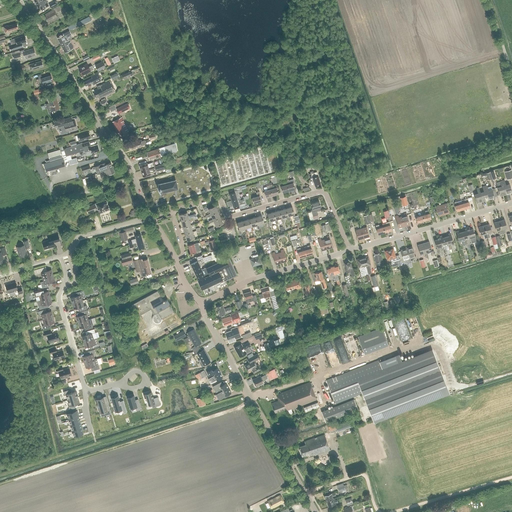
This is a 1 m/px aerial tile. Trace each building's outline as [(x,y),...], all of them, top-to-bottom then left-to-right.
[(33,0),(38,8),(40,7),(41,10),(49,6),(45,0),(33,0)] [(61,4),(53,9),(53,10),(45,14),(46,16),(45,17),(47,21),(53,18),(54,19),(57,17),(56,13),(57,13),(64,9),(61,4)] [(77,23),(79,27),(91,20),(89,16),(77,23)] [(18,29),(17,27),(18,26),(17,25),(16,24),(16,23),(8,26),(8,25),(4,27),(5,33),(18,29)] [(57,38),(61,45),(70,41),(69,40),(71,39),(70,36),(72,35),(69,31),(63,34),(64,35),(57,38)] [(14,39),(11,40),(10,40),(11,45),(9,45),(10,51),(23,47),(22,43),(26,41),(24,36),(15,39),(14,39)] [(70,42),(70,41),(61,45),(65,53),(73,48),(70,42)] [(24,50),(20,51),(19,51),(14,52),(12,53),(13,59),(21,56),(20,54),(23,53),(25,58),(28,57),(28,58),(31,57),(31,56),(34,56),(33,54),(35,54),(34,50),(31,50),(31,49),(24,51),(24,50)] [(43,66),(41,61),(29,65),(30,70),(43,66)] [(106,68),(102,61),(95,65),(98,71),(106,68)] [(94,70),(92,66),(89,68),(87,65),(78,69),(82,76),(94,70)] [(121,75),(124,80),(131,77),(130,75),(134,74),(132,72),(131,71),(121,75)] [(92,78),(84,82),(84,83),(85,85),(86,86),(92,83),(92,84),(93,85),(102,81),(98,73),(91,77),(92,78)] [(38,80),(40,86),(43,84),(43,83),(52,81),(51,76),(42,78),(39,79),(38,80)] [(110,81),(100,86),(100,85),(97,87),(98,89),(94,91),(95,92),(93,93),(96,98),(97,97),(98,99),(115,91),(110,81)] [(49,114),(53,113),(52,110),(59,108),(57,100),(63,98),(61,92),(46,96),(48,104),(46,104),(49,114)] [(102,107),(108,104),(105,99),(104,98),(101,100),(101,101),(100,101),(102,107)] [(54,128),(61,126),(61,127),(58,127),(62,133),(69,131),(70,133),(69,131),(77,129),(75,121),(69,122),(68,118),(53,122),(53,124),(53,125),(54,128)] [(128,137),(127,135),(128,135),(127,132),(128,131),(121,118),(112,122),(116,131),(118,130),(120,136),(121,135),(123,139),(128,137)] [(90,138),(88,132),(77,136),(79,141),(90,138)] [(132,144),(130,145),(131,149),(136,147),(137,148),(143,147),(142,145),(146,144),(145,140),(141,141),(141,140),(131,143),(132,144)] [(70,155),(73,154),(84,151),(84,152),(91,150),(92,153),(99,151),(97,145),(90,147),(89,142),(82,144),(82,143),(77,145),(71,146),(65,148),(66,149),(64,149),(64,150),(61,151),(65,162),(68,161),(68,160),(72,159),(70,155)] [(63,158),(60,151),(60,149),(47,153),(50,161),(60,158),(63,158)] [(161,156),(158,149),(147,152),(149,160),(161,156)] [(50,161),(44,163),(46,171),(65,166),(63,158),(60,158),(50,161)] [(141,171),(148,169),(148,168),(153,166),(152,163),(147,164),(147,163),(146,163),(145,161),(139,163),(140,165),(139,165),(141,171)] [(107,169),(112,167),(110,163),(105,165),(105,163),(95,167),(97,173),(102,172),(107,169)] [(114,172),(112,167),(107,169),(102,172),(102,173),(104,172),(107,178),(111,177),(110,174),(114,172)] [(148,169),(141,171),(143,177),(150,174),(150,173),(155,172),(154,168),(149,170),(148,169)] [(297,177),(306,174),(305,169),(296,171),(297,177)] [(320,184),(318,176),(317,172),(313,173),(313,171),(310,172),(311,174),(309,174),(310,180),(313,179),(315,186),(320,184)] [(285,179),(286,182),(287,185),(289,191),(295,189),(293,183),(290,184),(289,181),(288,178),(285,179)] [(502,181),(506,194),(511,193),(509,184),(506,185),(504,180),(502,181)] [(158,188),(158,190),(159,190),(160,192),(159,192),(160,193),(177,189),(175,181),(158,185),(158,188)] [(500,196),(506,194),(502,181),(496,183),(498,188),(500,196)] [(269,184),(272,196),(278,194),(276,188),(273,189),(271,183),(269,184)] [(484,186),(488,200),(494,198),(494,197),(492,189),(488,190),(487,185),(484,186)] [(483,201),(488,200),(484,186),(482,187),(484,192),(480,193),(483,201)] [(483,201),(480,193),(479,188),(476,189),(478,193),(474,194),(477,203),(483,201)] [(242,192),(241,190),(237,191),(235,191),(235,193),(230,194),(231,200),(240,198),(238,193),(242,192)] [(252,198),(254,203),(261,201),(259,196),(261,196),(259,192),(256,193),(257,197),(252,198)] [(405,196),(400,198),(402,206),(408,204),(405,196)] [(465,203),(462,204),(463,209),(470,207),(468,202),(472,200),(472,197),(464,200),(465,203)] [(240,201),(240,198),(231,200),(233,207),(239,206),(239,207),(245,205),(244,200),(240,201)] [(109,206),(108,205),(107,204),(108,203),(107,201),(106,201),(105,200),(95,204),(88,207),(88,205),(85,206),(88,214),(98,210),(99,213),(109,210),(109,209),(110,207),(109,206)] [(313,216),(318,215),(317,212),(321,211),(320,207),(319,201),(311,204),(313,208),(311,209),(313,213),(312,213),(313,216)] [(457,202),(454,202),(455,206),(457,211),(463,209),(462,204),(458,205),(457,202)] [(449,213),(447,205),(446,203),(441,205),(444,215),(449,213)] [(444,215),(441,205),(435,206),(438,217),(444,215)] [(211,215),(218,212),(215,206),(208,209),(208,208),(204,210),(205,212),(209,210),(210,214),(211,215)] [(292,207),(286,209),(288,216),(287,216),(288,221),(290,220),(289,216),(294,214),(292,207)] [(288,216),(286,209),(280,210),(282,218),(281,218),(282,223),(284,222),(283,218),(287,216),(288,216)] [(280,210),(274,212),(276,220),(275,220),(276,224),(278,224),(277,219),(281,218),(282,218),(280,210)] [(422,215),(424,221),(431,219),(429,213),(428,210),(425,211),(426,214),(422,215)] [(213,221),(220,218),(218,212),(211,215),(210,214),(206,216),(207,218),(211,216),(213,220),(213,221)] [(276,220),(274,212),(267,214),(270,221),(269,221),(270,226),(272,225),(271,221),(275,220),(276,220)] [(182,221),(189,219),(193,218),(196,217),(196,215),(195,214),(188,216),(187,213),(180,215),(182,221)] [(404,216),(401,217),(404,227),(410,225),(406,213),(404,214),(404,216)] [(424,221),(422,215),(419,216),(418,213),(415,214),(416,217),(417,223),(424,221)] [(258,229),(259,229),(260,229),(259,225),(264,223),(262,216),(256,217),(258,225),(256,225),(258,229)] [(399,228),(404,227),(401,217),(398,217),(398,216),(395,217),(399,228)] [(252,227),(250,227),(252,231),(254,231),(253,226),(256,225),(258,225),(256,217),(249,219),(252,227)] [(213,221),(213,220),(209,221),(210,223),(214,222),(216,227),(223,224),(220,218),(213,221)] [(182,221),(183,228),(191,226),(189,219),(182,221)] [(249,219),(243,221),(245,228),(244,229),(246,233),(248,232),(247,228),(250,227),(252,227),(249,219)] [(245,228),(243,221),(237,223),(239,230),(238,230),(239,235),(242,234),(240,230),(244,229),(245,228)] [(321,226),(323,232),(332,230),(329,221),(325,222),(325,225),(321,226)] [(503,234),(499,221),(494,223),(496,231),(499,230),(500,234),(503,234)] [(383,227),(385,232),(391,230),(390,225),(389,222),(386,223),(387,226),(383,227)] [(385,232),(383,227),(379,228),(379,225),(376,226),(377,229),(376,229),(378,234),(385,232)] [(183,228),(185,234),(192,232),(191,226),(183,228)] [(487,238),(484,226),(478,227),(481,236),(484,235),(485,239),(487,238)] [(366,227),(361,229),(364,239),(369,237),(366,227)] [(467,229),(470,238),(471,243),(480,241),(478,234),(475,235),(473,229),(470,230),(469,228),(467,229)] [(361,229),(355,230),(358,240),(364,239),(361,229)] [(463,246),(466,245),(462,232),(459,233),(458,231),(456,232),(459,242),(462,241),(463,246)] [(194,238),(192,232),(185,234),(187,241),(194,238)] [(48,241),(42,242),(45,251),(55,248),(54,243),(59,241),(57,234),(47,237),(48,241)] [(135,236),(136,239),(131,240),(131,241),(128,242),(129,245),(142,241),(141,234),(135,236)] [(331,248),(329,240),(328,236),(325,237),(325,239),(323,240),(326,250),(331,248)] [(449,250),(445,237),(442,238),(442,236),(439,237),(442,247),(445,246),(447,250),(449,250)] [(275,242),(274,241),(272,242),(271,237),(269,237),(269,239),(263,241),(264,244),(263,244),(264,247),(266,247),(267,249),(271,248),(270,246),(275,244),(275,242)] [(326,250),(323,240),(321,240),(320,238),(317,239),(318,243),(320,251),(326,250)] [(214,240),(208,242),(211,251),(217,250),(214,240)] [(23,242),(24,245),(16,247),(19,257),(27,255),(25,248),(30,247),(28,241),(23,242)] [(142,241),(129,245),(130,248),(134,247),(134,248),(137,247),(137,246),(138,245),(139,249),(144,248),(142,241)] [(424,243),(427,253),(431,252),(432,256),(435,255),(433,251),(432,251),(429,242),(424,243)] [(196,252),(200,251),(198,243),(194,244),(188,245),(191,254),(196,252)] [(428,256),(427,253),(424,243),(417,245),(420,255),(425,254),(426,257),(428,256)] [(304,250),(306,256),(313,254),(311,248),(310,245),(307,246),(308,249),(304,250)] [(412,247),(407,248),(410,258),(414,257),(415,260),(417,260),(416,256),(415,256),(412,247)] [(306,256),(304,250),(301,251),(300,248),(297,249),(298,252),(299,258),(306,256)] [(407,248),(400,250),(403,260),(404,264),(408,263),(409,264),(411,263),(411,261),(410,258),(407,248)] [(281,252),(278,253),(281,263),(287,261),(283,249),(280,250),(281,252)] [(402,265),(401,262),(399,255),(395,256),(393,249),(385,251),(387,259),(390,258),(391,263),(391,264),(392,264),(393,267),(397,265),(398,266),(402,265)] [(275,265),(281,263),(278,253),(275,254),(275,252),(272,253),(275,265)] [(376,266),(380,265),(382,271),(385,270),(383,264),(381,254),(379,255),(379,253),(374,254),(375,256),(373,256),(376,266)] [(259,257),(251,260),(252,266),(261,264),(259,257)] [(198,261),(191,264),(198,280),(199,283),(200,286),(201,287),(202,289),(204,288),(209,286),(213,284),(219,281),(222,280),(223,279),(224,281),(237,275),(229,258),(226,259),(226,260),(225,260),(225,259),(220,262),(213,265),(212,266),(206,269),(204,269),(207,275),(204,276),(198,261)] [(361,276),(365,275),(367,281),(370,280),(368,274),(363,258),(357,260),(361,276)] [(136,269),(149,266),(147,259),(142,260),(142,259),(133,261),(136,269)] [(346,273),(350,272),(352,276),(355,275),(351,261),(344,263),(346,270),(345,270),(346,273)] [(332,267),(336,280),(338,286),(340,285),(337,274),(340,273),(340,272),(340,271),(340,270),(339,269),(338,265),(332,267)] [(149,266),(136,269),(136,272),(140,271),(142,276),(146,275),(146,274),(151,272),(149,266)] [(43,278),(53,275),(51,270),(46,271),(45,271),(44,267),(34,270),(35,275),(41,273),(43,278)] [(336,280),(332,267),(327,268),(328,273),(327,273),(328,275),(329,275),(329,276),(332,275),(334,281),(336,280)] [(311,274),(313,278),(314,282),(320,280),(323,289),(327,288),(324,279),(323,279),(321,271),(315,273),(315,274),(314,274),(314,273),(311,274)] [(53,275),(43,278),(44,282),(40,283),(42,288),(49,286),(49,283),(54,281),(53,275)] [(301,288),(298,279),(293,280),(293,281),(290,282),(291,283),(285,285),(286,291),(291,289),(291,290),(296,289),(296,290),(301,288)] [(21,287),(17,288),(15,282),(6,285),(8,294),(18,291),(19,295),(23,293),(21,287)] [(313,296),(309,284),(304,286),(306,291),(304,291),(306,298),(313,296)] [(275,296),(273,291),(270,292),(268,286),(261,288),(262,294),(259,295),(260,299),(270,296),(274,309),(278,308),(275,296)] [(38,301),(40,300),(50,297),(48,292),(43,293),(42,293),(42,290),(35,292),(38,301)] [(70,298),(72,304),(82,301),(81,297),(83,297),(82,291),(75,293),(76,296),(70,298)] [(160,291),(134,303),(139,315),(153,310),(158,322),(163,320),(160,311),(173,305),(170,298),(155,304),(153,300),(162,296),(160,291)] [(253,300),(254,302),(257,301),(256,296),(252,297),(251,291),(243,294),(245,299),(246,303),(253,300)] [(50,297),(40,300),(42,305),(38,306),(39,310),(47,308),(46,305),(46,304),(52,303),(50,297)] [(84,306),(82,301),(72,304),(74,309),(79,308),(80,308),(81,311),(87,309),(86,306),(84,306)] [(320,316),(328,313),(327,307),(321,309),(320,304),(317,305),(320,316)] [(230,307),(224,309),(222,305),(216,307),(219,316),(226,314),(225,313),(231,311),(230,307)] [(241,321),(239,317),(247,314),(245,309),(238,312),(237,311),(229,313),(230,317),(222,320),(223,325),(225,324),(226,325),(233,323),(232,322),(233,322),(233,323),(241,321)] [(43,320),(53,317),(51,311),(46,313),(45,313),(44,310),(38,312),(39,315),(41,314),(43,320)] [(78,323),(88,320),(86,314),(88,314),(87,310),(81,312),(82,315),(81,316),(76,317),(78,323)] [(410,334),(403,314),(394,317),(402,337),(410,334)] [(407,318),(410,325),(419,322),(416,315),(407,318)] [(53,317),(43,320),(44,325),(42,326),(43,329),(49,328),(49,325),(49,324),(54,323),(53,317)] [(92,319),(88,320),(78,323),(79,328),(85,327),(86,327),(86,330),(93,328),(92,325),(93,324),(92,319)] [(241,337),(240,334),(239,331),(237,327),(231,330),(231,331),(225,333),(229,343),(236,341),(235,339),(241,337)] [(382,328),(358,337),(364,354),(388,345),(382,328)] [(87,335),(82,336),(84,342),(93,339),(97,338),(94,329),(87,331),(88,334),(87,335)] [(193,352),(200,348),(198,345),(201,343),(194,329),(187,333),(195,347),(192,348),(193,352)] [(391,330),(394,344),(398,343),(399,346),(403,345),(401,339),(399,339),(399,336),(395,337),(394,329),(391,330)] [(45,336),(47,336),(50,344),(60,341),(57,332),(51,334),(50,330),(44,332),(45,336)] [(186,336),(183,331),(174,336),(176,341),(186,336)] [(93,339),(84,342),(84,345),(85,348),(90,346),(91,346),(92,349),(98,347),(97,344),(95,345),(93,339)] [(261,350),(262,352),(270,349),(269,348),(281,344),(279,339),(274,341),(273,339),(268,340),(268,343),(266,344),(267,348),(261,350)] [(240,357),(246,354),(251,351),(249,347),(250,346),(248,342),(242,346),(241,344),(234,348),(240,357)] [(310,352),(322,348),(320,343),(308,347),(310,352)] [(50,354),(53,353),(55,362),(65,359),(62,350),(57,352),(55,348),(49,350),(50,354)] [(202,351),(200,348),(193,352),(195,355),(197,354),(200,360),(198,361),(202,367),(203,366),(203,367),(203,366),(204,366),(210,362),(204,350),(202,351)] [(84,363),(94,360),(93,354),(95,353),(94,350),(88,352),(88,355),(83,357),(84,363)] [(153,350),(147,352),(150,359),(156,357),(153,350)] [(382,370),(379,360),(326,381),(335,404),(363,393),(374,422),(449,393),(432,350),(382,370)] [(250,362),(244,366),(248,372),(252,370),(254,374),(261,370),(258,365),(257,366),(254,361),(260,358),(257,354),(247,359),(247,360),(248,359),(250,362)] [(97,359),(94,360),(84,363),(86,368),(91,367),(92,367),(93,371),(100,369),(97,359)] [(62,366),(55,368),(57,372),(59,371),(61,380),(72,377),(69,368),(63,370),(62,366)] [(274,369),(266,373),(270,380),(278,376),(274,369)] [(220,373),(214,376),(215,378),(213,379),(215,383),(217,381),(217,380),(222,377),(220,373)] [(268,378),(266,375),(261,377),(260,376),(252,380),(256,387),(264,383),(263,381),(268,378)] [(222,389),(223,392),(228,388),(226,384),(223,385),(222,382),(213,387),(216,393),(222,389)] [(286,408),(287,410),(287,412),(291,410),(316,400),(310,382),(276,395),(278,401),(271,403),(275,413),(286,408)] [(223,392),(216,395),(219,400),(224,397),(224,398),(226,397),(226,396),(231,393),(228,388),(223,392)] [(70,390),(63,392),(64,395),(66,395),(68,400),(78,397),(76,391),(71,393),(70,390)] [(151,392),(143,394),(145,398),(146,398),(149,405),(154,404),(155,407),(160,405),(158,397),(153,398),(154,398),(153,397),(153,398),(153,396),(152,396),(151,392)] [(134,395),(127,397),(130,409),(137,407),(137,408),(140,407),(138,400),(136,401),(134,395)] [(118,396),(111,398),(115,412),(116,412),(122,410),(124,409),(122,410),(122,407),(123,407),(122,407),(118,396)] [(78,397),(68,400),(70,406),(68,406),(69,410),(76,408),(75,405),(79,403),(78,397)] [(101,397),(95,399),(96,403),(96,404),(97,404),(98,408),(100,413),(102,413),(104,412),(105,415),(109,414),(110,414),(107,402),(105,403),(103,397),(101,397)] [(204,397),(197,399),(199,406),(206,405),(204,397)] [(354,399),(321,412),(325,422),(358,409),(354,399)] [(317,402),(304,407),(305,412),(319,407),(319,406),(317,402)] [(77,411),(67,413),(69,419),(78,416),(77,411)] [(78,416),(69,419),(70,425),(80,422),(78,416)] [(335,425),(338,432),(352,426),(349,420),(335,425)] [(80,422),(70,425),(72,431),(82,428),(80,422)] [(82,428),(72,431),(74,437),(83,434),(82,428)] [(330,451),(327,441),(325,435),(321,436),(304,442),(305,445),(299,447),(302,456),(308,454),(309,456),(314,454),(315,455),(330,451)] [(343,483),(337,485),(339,492),(342,491),(343,493),(349,491),(347,485),(344,486),(343,483)] [(326,501),(333,499),(332,497),(336,496),(335,493),(331,494),(325,496),(326,501)] [(280,495),(270,500),(268,501),(269,504),(271,509),(284,502),(280,495)]
